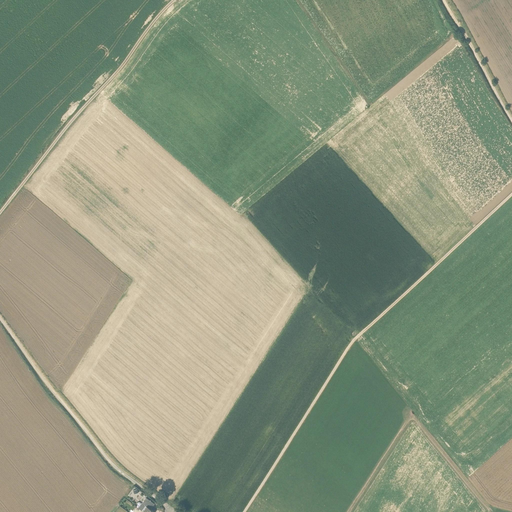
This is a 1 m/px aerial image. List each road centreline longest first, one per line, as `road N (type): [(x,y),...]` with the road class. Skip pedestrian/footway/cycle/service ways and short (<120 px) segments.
road 1 (track): [(511,193),(353,339),(244,511)]
road 2 (track): [(173,0),(0,212)]
road 3 (track): [(0,318),(112,465)]
road 4 (track): [(511,120),(443,0)]
